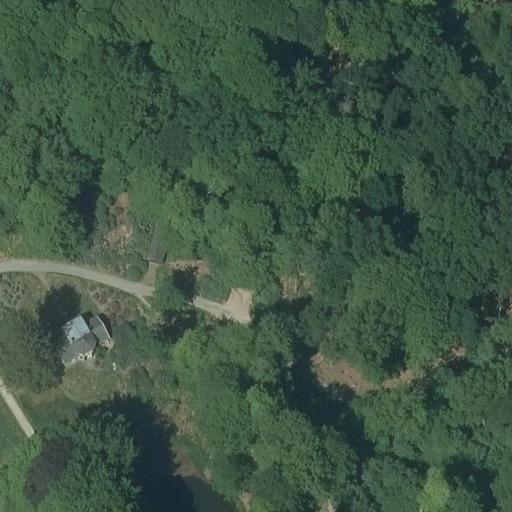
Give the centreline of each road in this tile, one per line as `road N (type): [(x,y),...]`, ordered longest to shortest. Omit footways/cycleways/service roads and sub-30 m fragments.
road 1 (track): [(223,310),(277,256),(311,203),(351,64),(379,0)]
road 2 (track): [(239,298),(209,184),(116,0)]
road 3 (track): [(511,432),(419,407),(349,401),(231,314)]
road 4 (track): [(223,310),(231,314),(232,340),(336,511)]
road 5 (track): [(0,267),(97,275),(223,310)]
road 6 (track): [(223,310),(196,351),(199,385),(265,511)]
road 7 (track): [(75,511),(0,388)]
